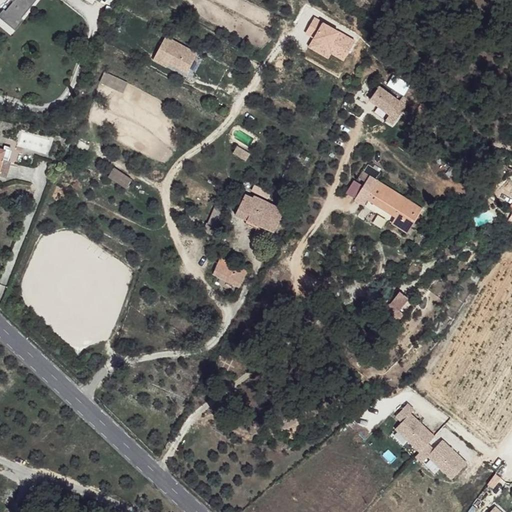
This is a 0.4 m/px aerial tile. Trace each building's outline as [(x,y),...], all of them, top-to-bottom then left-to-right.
[(14,0),(2,15),(15,25),(36,0),(14,0)] [(160,34),(150,53),(163,60),(184,71),(194,52),(160,34)] [(150,53),(147,58),(161,65),(163,60),(150,53)] [(104,72),(99,83),(123,93),(127,81),(104,72)] [(378,90),(369,103),(389,117),(386,122),(393,127),(406,109),(378,90)] [(0,148),(0,175),(7,177),(10,165),(5,163),(6,160),(2,158),(5,150),(0,148)] [(248,155),(235,148),(233,156),(246,161),(248,155)] [(125,187),(131,178),(113,165),(106,174),(125,187)] [(365,182),(354,199),(364,205),(368,199),(395,217),(401,220),(397,227),(408,233),(418,216),(415,215),(419,207),(376,180),(381,173),(368,165),(359,178),(365,182)] [(193,181),(187,193),(206,202),(212,189),(193,181)] [(236,215),(248,221),(261,226),(270,203),(258,198),(257,201),(253,199),(245,195),(236,215)] [(270,203),(261,226),(274,232),(285,210),(270,203)] [(392,223),(397,227),(401,220),(395,217),(392,223)] [(261,226),(248,221),(246,224),(259,231),(261,226)] [(226,261),(222,267),(236,274),(239,267),(226,261)] [(236,274),(222,267),(218,264),(213,274),(214,275),(240,287),(247,271),(242,269),(239,267),(236,274)] [(472,268),(466,276),(470,279),(476,271),(472,268)] [(400,289),(390,300),(400,310),(411,299),(400,289)] [(422,448),(429,439),(435,431),(408,411),(411,407),(404,402),(394,416),(400,421),(395,428),(422,448)] [(457,471),(470,454),(443,434),(435,444),(429,439),(422,448),(418,453),(425,458),(430,451),(457,471)]
